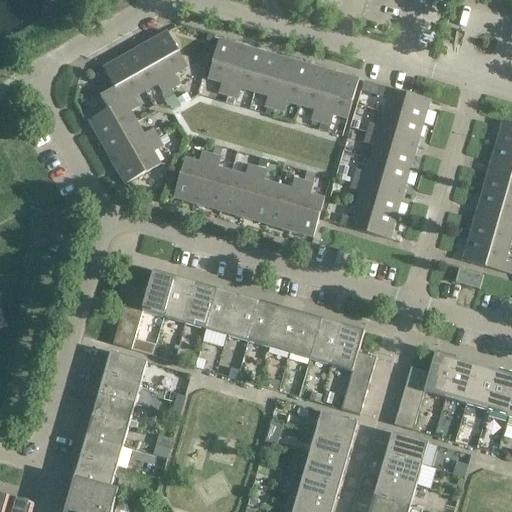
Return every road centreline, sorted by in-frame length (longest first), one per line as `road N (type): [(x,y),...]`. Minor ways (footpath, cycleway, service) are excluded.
road 1 (residential): [(411,303),(107,219)]
road 2 (residential): [(178,0),(42,76),(46,110),(107,219)]
road 3 (residential): [(448,75),(183,0)]
road 4 (residential): [(107,219),(39,464)]
road 5 (residential): [(411,303),(473,82)]
